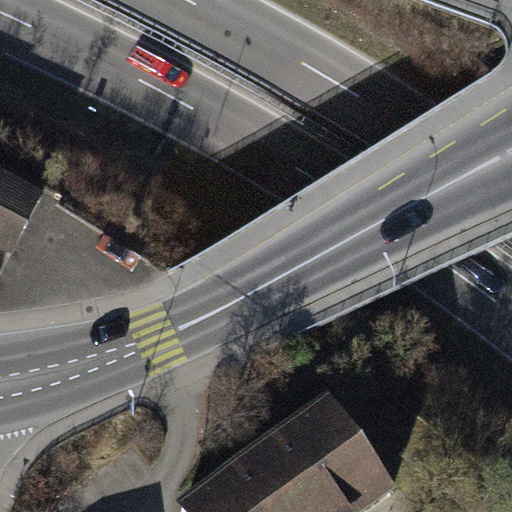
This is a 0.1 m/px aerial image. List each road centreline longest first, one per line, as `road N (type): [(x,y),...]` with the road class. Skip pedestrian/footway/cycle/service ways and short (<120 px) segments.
road 1 (trunk): [(0,11),(262,145),(511,312)]
road 2 (primary): [(0,382),(87,359),(251,296),(511,151)]
road 3 (trunk): [(511,200),(372,103),(188,0)]
